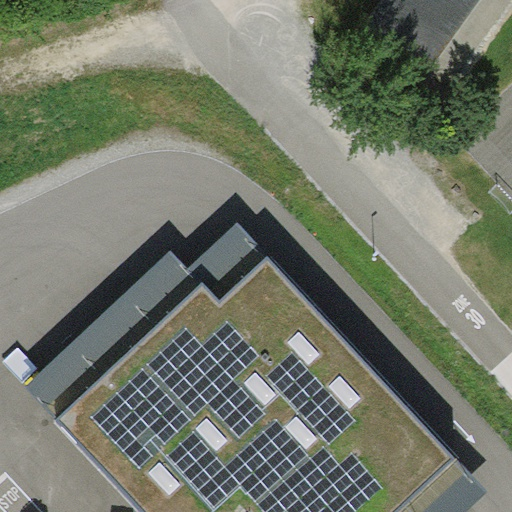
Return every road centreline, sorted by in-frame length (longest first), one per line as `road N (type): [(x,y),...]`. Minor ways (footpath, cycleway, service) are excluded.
road 1 (residential): [(511,371),(187,0)]
road 2 (track): [(222,0),(0,93)]
road 3 (unknown): [(0,258),(27,235),(119,194),(196,185)]
